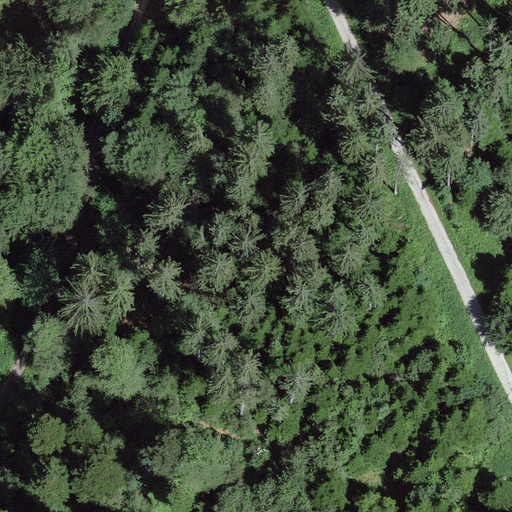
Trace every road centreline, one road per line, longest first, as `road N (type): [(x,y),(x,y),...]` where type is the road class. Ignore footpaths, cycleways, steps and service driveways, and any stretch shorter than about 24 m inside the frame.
road 1 (track): [(0,407),(75,248),(101,107),(143,0)]
road 2 (track): [(511,390),(331,0)]
